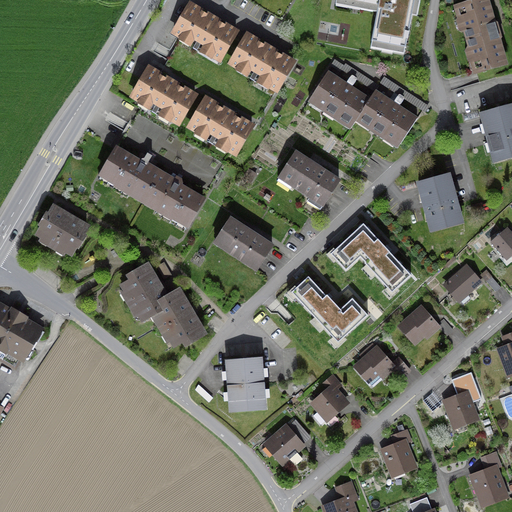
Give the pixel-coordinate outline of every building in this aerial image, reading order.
[(378,0),(374,27),(404,32),(409,0),(378,0)] [(489,0),(474,0),(453,6),(474,76),(509,65),(489,0)] [(239,31),(189,2),(169,34),(220,64),(239,31)] [(297,63),(246,32),(226,65),(278,96),(297,63)] [(198,95),(148,66),(130,98),(179,127),(198,95)] [(371,99),(328,71),(306,105),(349,133),(355,122),(371,99)] [(397,149),(417,118),(375,92),(371,99),(355,122),(397,149)] [(255,126),(205,97),(186,129),(237,158),(255,126)] [(511,106),(479,116),(493,166),(511,160),(511,106)] [(97,178),(143,204),(161,173),(115,147),(97,178)] [(339,181),(296,152),(277,181),(320,209),(339,181)] [(205,199),(161,173),(143,204),(188,229),(205,199)] [(451,174),(416,183),(428,234),(463,226),(451,174)] [(51,205),(33,236),(71,258),(89,226),(51,205)] [(230,219),(212,246),(257,276),(275,249),(230,219)] [(364,221),(330,252),(348,272),(361,260),(391,293),(412,274),(364,221)] [(511,233),(509,229),(491,243),(507,263),(511,259),(511,233)] [(140,323),(152,316),(162,311),(157,301),(167,295),(149,263),(125,276),(127,281),(119,286),(140,323)] [(467,265),(442,286),(459,305),(484,283),(467,265)] [(309,275),(291,292),(340,346),(370,318),(353,299),(341,310),(309,275)] [(494,295),(501,289),(493,279),(486,285),(494,295)] [(162,311),(152,316),(173,352),(205,334),(179,288),(167,295),(157,301),(162,311)] [(43,327),(0,302),(0,351),(22,365),(43,327)] [(415,350),(439,329),(420,307),(396,328),(415,350)] [(511,344),(497,350),(506,378),(511,376),(511,344)] [(378,347),(353,367),(370,388),(395,367),(378,347)] [(262,357),(225,360),(229,413),(266,410),(262,357)] [(333,384),(309,403),(324,423),(348,404),(333,384)] [(470,391),(443,400),(454,429),(480,420),(470,391)] [(285,424),(262,445),(283,468),(306,447),(285,424)] [(406,440),(380,450),(391,479),(417,469),(406,440)] [(497,465),(469,476),(482,508),(510,498),(497,465)] [(322,507),(323,511),(357,511),(352,496),(322,507)]
